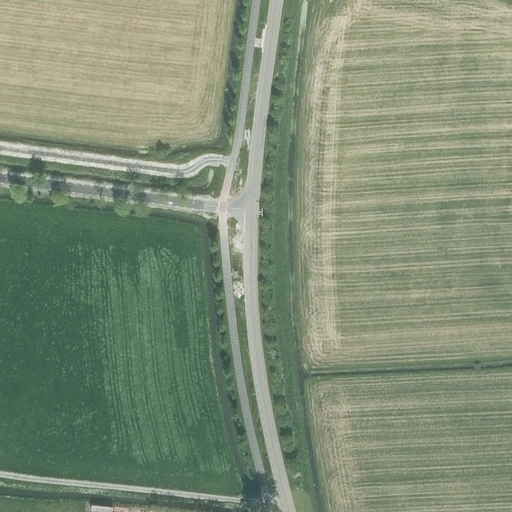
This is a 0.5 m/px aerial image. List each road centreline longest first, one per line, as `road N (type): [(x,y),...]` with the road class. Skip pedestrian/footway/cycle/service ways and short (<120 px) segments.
road 1 (secondary): [(288,511),(256,358),(251,210)]
road 2 (secondary): [(251,210),(0,178)]
road 3 (secondary): [(251,210),(276,0)]
